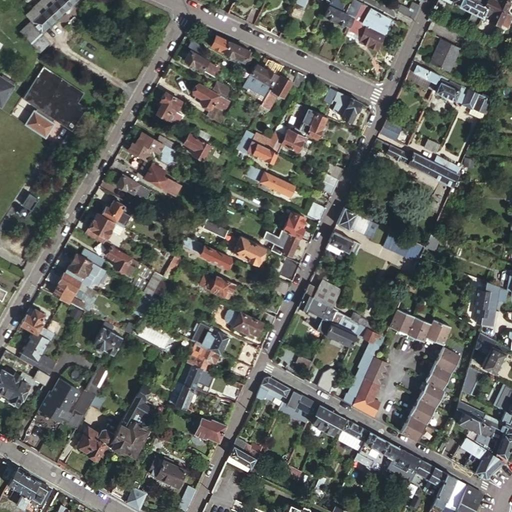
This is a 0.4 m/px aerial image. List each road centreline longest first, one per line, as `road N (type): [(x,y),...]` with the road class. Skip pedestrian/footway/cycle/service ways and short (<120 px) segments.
road 1 (residential): [(0,333),(187,7)]
road 2 (residential): [(262,362),(384,98)]
road 3 (residential): [(262,362),(506,496)]
road 4 (residential): [(187,7),(384,98)]
road 5 (residential): [(190,511),(262,362)]
road 6 (residential): [(120,511),(0,443)]
